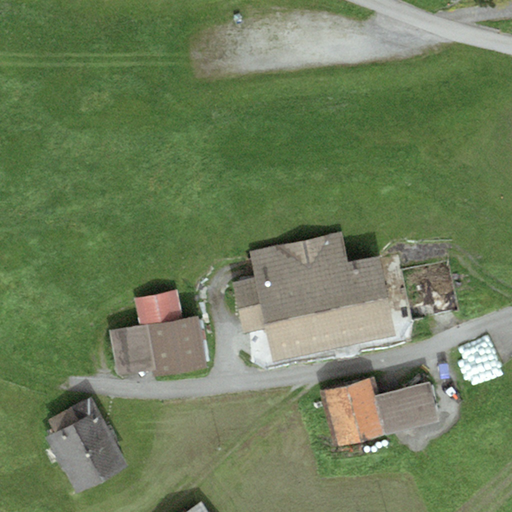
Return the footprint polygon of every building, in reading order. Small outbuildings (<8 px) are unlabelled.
[(341,232),(250,251),(256,279),(232,283),(243,334),(264,329),(271,363),(396,336),(379,255),(347,261),(341,232)] [(138,325),(108,330),(116,374),(150,367),(151,377),(207,367),(198,316),(182,319),(177,289),(133,297),(138,325)] [(370,379),(319,392),(333,447),(384,435),(373,396),(370,379)] [(438,421),(428,382),(373,396),(384,435),(438,421)] [(127,465),(90,396),(46,419),(53,433),(45,437),(75,493),(127,465)] [(207,511),(201,501),(183,511),(207,511)]
